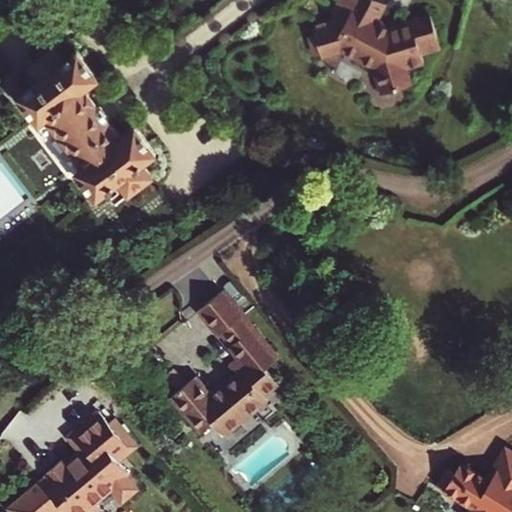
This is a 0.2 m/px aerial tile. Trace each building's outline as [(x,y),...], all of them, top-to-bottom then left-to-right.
[(410,85),(405,68),(424,62),(421,54),(440,48),(431,16),(396,27),(394,30),(376,21),(385,4),(376,0),(357,0),(347,21),(336,15),(335,16),(331,24),(329,29),(317,32),(314,33),(315,36),(310,37),(315,57),(320,56),(321,58),(341,52),(375,68),(382,94),(410,85)] [(347,21),(357,0),(340,0),(333,15),(335,16),(336,15),(347,21)] [(143,165),(157,155),(136,127),(122,138),(87,91),(101,80),(80,53),(65,64),(54,49),(28,68),(39,83),(20,98),(40,125),(47,120),(82,167),(76,172),(97,200),(117,185),(126,198),(153,178),(143,165)] [(0,81),(12,72),(0,56),(0,81)] [(243,315),(223,290),(199,310),(220,335),(222,333),(232,345),(230,346),(239,357),(229,365),(237,375),(223,386),(221,384),(209,394),(195,376),(172,396),(202,432),(213,422),(224,434),(267,399),(263,395),(278,383),(265,368),(279,357),(253,327),(251,328),(241,316),(243,315)] [(12,511),(58,511),(64,508),(67,511),(90,511),(99,505),(96,502),(112,489),(122,501),(138,488),(127,475),(129,473),(115,456),(121,451),(123,453),(135,443),(114,419),(109,423),(99,411),(69,437),(82,453),(67,465),(63,460),(46,474),(47,476),(9,508),(12,511)] [(511,511),(511,451),(506,448),(495,466),(498,467),(490,480),(461,463),(455,473),(449,469),(438,486),(473,507),(469,511),(511,511)]
